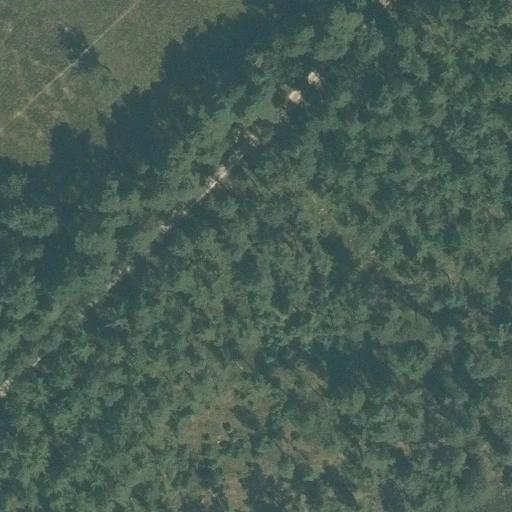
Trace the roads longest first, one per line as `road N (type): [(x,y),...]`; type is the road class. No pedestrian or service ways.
road 1 (track): [(0,387),(392,0)]
road 2 (track): [(0,127),(139,0)]
